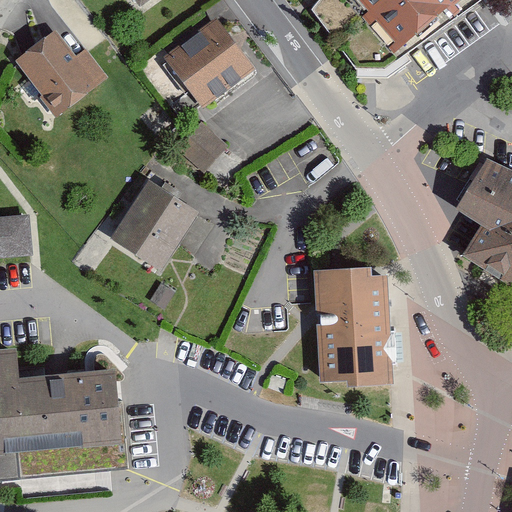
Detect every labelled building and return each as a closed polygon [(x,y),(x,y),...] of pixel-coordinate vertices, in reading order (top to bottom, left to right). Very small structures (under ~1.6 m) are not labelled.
[(361,0),(401,48),(458,0),(361,0)] [(165,58),(204,107),(255,67),(216,17),(165,58)] [(56,29),(15,60),(57,115),(108,77),(86,48),(76,56),(56,29)] [(202,121),(178,150),(205,173),(229,144),(202,121)] [(511,165),(489,152),(456,208),(481,223),(462,255),(511,284),(511,165)] [(149,179),(110,238),(161,271),(200,212),(149,179)] [(0,216),(0,257),(33,255),(29,214),(0,216)] [(371,266),(314,269),(320,381),(348,379),(348,385),(393,382),(387,274),(371,275),(371,266)] [(164,310),(177,289),(163,280),(150,301),(164,310)] [(17,346),(0,347),(0,480),(130,469),(123,401),(119,401),(116,367),(20,376),(17,346)]
